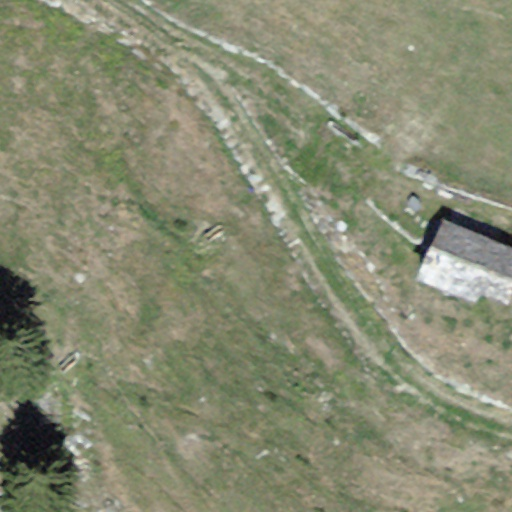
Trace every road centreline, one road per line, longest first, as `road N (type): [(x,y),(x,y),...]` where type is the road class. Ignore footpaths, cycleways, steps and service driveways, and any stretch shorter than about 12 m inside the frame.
road 1 (track): [(102,0),(189,58),(387,365),(468,422),(511,431)]
road 2 (track): [(189,58),(417,189)]
